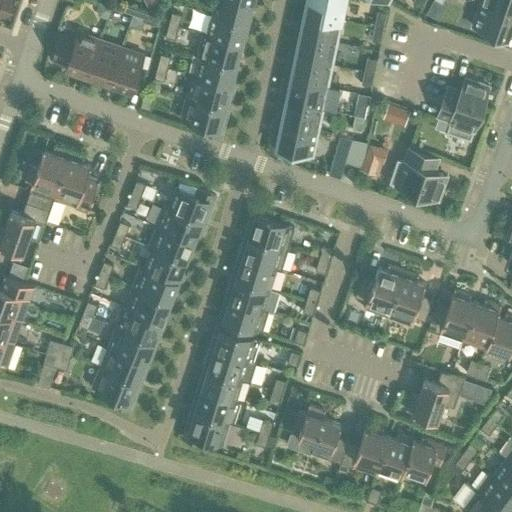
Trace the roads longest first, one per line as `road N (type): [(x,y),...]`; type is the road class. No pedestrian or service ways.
road 1 (residential): [(249,160),(161,442),(0,384)]
road 2 (residential): [(249,160),(17,77)]
road 3 (residential): [(361,200),(314,352),(393,376)]
road 4 (residential): [(249,160),(282,0)]
road 5 (residential): [(464,236),(476,229),(511,127)]
